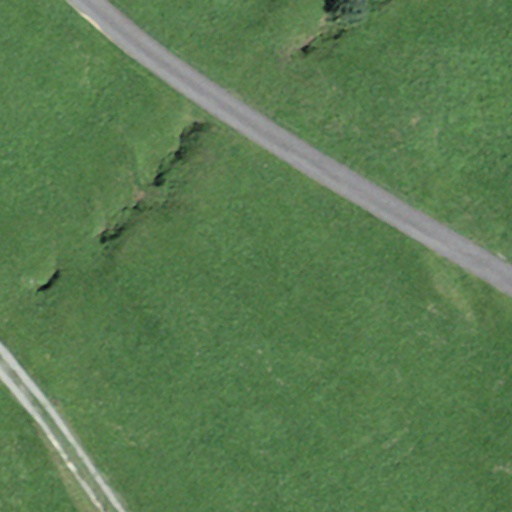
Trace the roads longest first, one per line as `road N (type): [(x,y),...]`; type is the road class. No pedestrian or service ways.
road 1 (track): [(84,0),(138,53),(511,292)]
road 2 (track): [(110,511),(0,362)]
